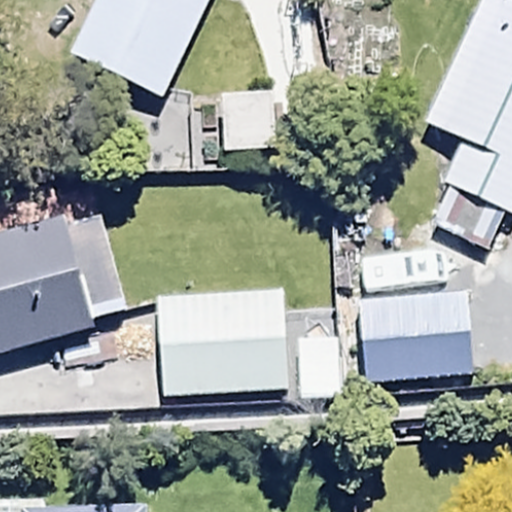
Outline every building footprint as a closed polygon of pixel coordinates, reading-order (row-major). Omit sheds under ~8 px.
[(89,0),(64,53),(156,101),(204,0),(89,0)] [(511,8),(493,0),(477,0),(421,130),(456,146),(437,187),(442,189),(425,230),(482,256),(500,216),(511,221),(511,8)] [(272,98),(214,99),(215,159),(274,157),(272,98)] [(61,214),(0,231),(0,360),(88,335),(84,322),(121,312),(94,220),(65,228),(61,214)] [(274,293),(148,300),(153,402),(279,396),(274,293)] [(0,511),(41,511),(42,502),(0,502),(0,511)]
